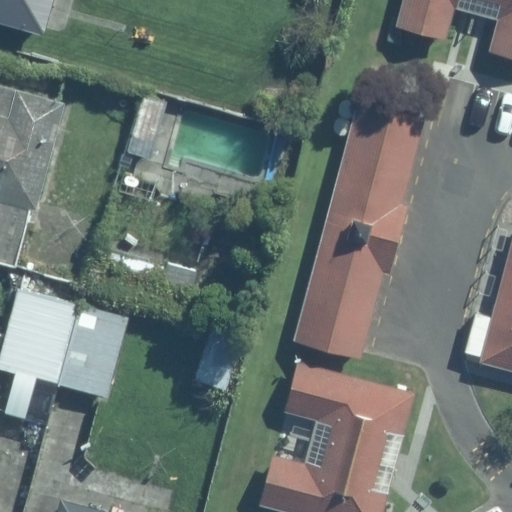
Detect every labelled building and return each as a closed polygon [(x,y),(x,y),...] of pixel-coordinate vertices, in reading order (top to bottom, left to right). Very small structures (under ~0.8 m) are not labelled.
[(0,0),(0,24),(45,37),(55,0),(0,0)] [(511,0),(406,0),(399,31),(446,42),(454,11),(500,23),(492,56),(511,60),(511,0)] [(0,120),(0,201),(33,211),(61,108),(22,97),(14,124),(0,120)] [(426,120),(358,101),(290,343),(361,363),(386,273),(393,275),(410,213),(400,210),(426,120)] [(511,252),(483,363),(511,370),(511,252)] [(16,289),(0,355),(0,370),(107,396),(126,315),(16,289)] [(241,347),(203,335),(189,382),(227,393),(241,347)] [(298,360),(284,413),(314,421),(303,464),(272,456),(260,504),(291,511),(385,511),(417,391),(298,360)] [(116,511),(64,498),(60,511),(116,511)]
